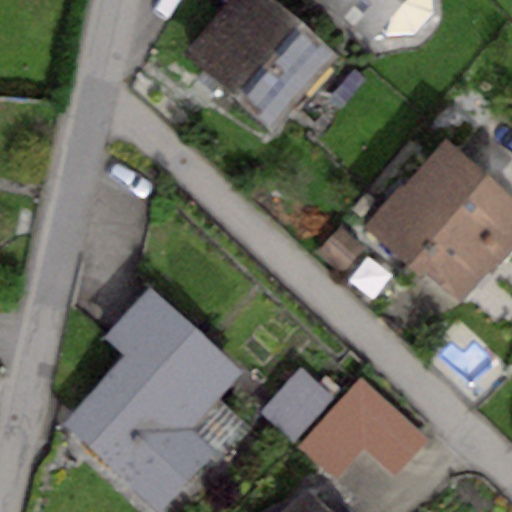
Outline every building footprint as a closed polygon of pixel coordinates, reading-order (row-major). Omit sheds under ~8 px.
[(337,57),(274,0),(229,0),(182,52),(269,132),(337,57)] [(317,0),(367,47),(405,0),(317,0)] [(511,199),(442,139),(369,224),(460,303),(501,255),(511,263),(511,199)] [(123,358),(62,425),(157,511),(161,511),(216,452),(194,432),(245,377),(150,291),(104,341),(123,358)] [(334,399),(301,370),(262,413),(294,443),(334,399)] [(430,440),(361,380),(299,450),(337,483),(364,453),(395,480),(430,440)] [(328,511),(310,491),(286,511),(328,511)]
